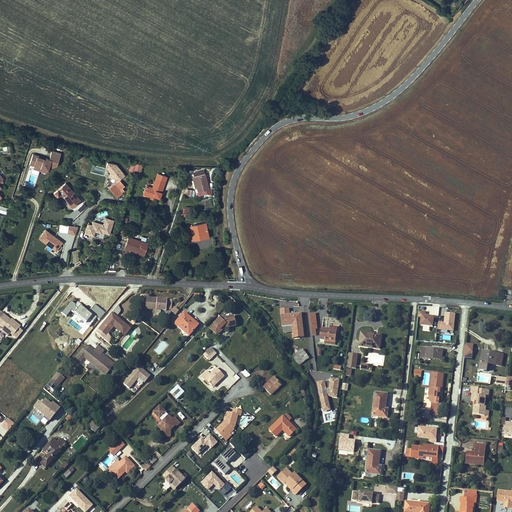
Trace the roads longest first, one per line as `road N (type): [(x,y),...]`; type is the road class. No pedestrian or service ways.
road 1 (unclassified): [(246,286),(232,188),(261,140),(284,121),(348,115),(393,95),(478,0)]
road 2 (tertiary): [(511,306),(246,286)]
road 3 (track): [(0,122),(142,158),(243,163)]
road 4 (tertiary): [(246,286),(118,279),(0,286)]
road 5 (residential): [(115,511),(244,386)]
road 6 (unknown): [(12,284),(43,211),(26,189),(33,158)]
road 7 (unknown): [(420,299),(405,437)]
